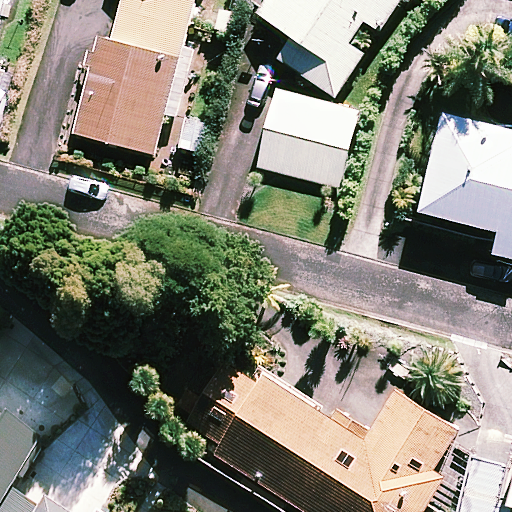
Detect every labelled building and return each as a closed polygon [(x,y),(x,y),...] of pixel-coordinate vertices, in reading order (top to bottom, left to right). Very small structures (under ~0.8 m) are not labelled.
[(0,0),(0,32),(9,0),(0,0)] [(197,0),(124,0),(114,42),(102,38),(76,136),(157,157),(197,0)] [(406,0),(272,0),(261,17),(300,42),(285,64),(338,99),(365,57),(350,47),(366,22),(384,34),(406,0)] [(360,114),(280,94),(261,169),(341,190),(360,114)] [(511,134),(450,118),(424,215),(501,236),(496,256),(511,260),(511,134)] [(185,436),(213,454),(304,511),(427,511),(448,479),(437,473),(463,433),(403,395),(371,446),(233,359),(185,436)] [(0,507),(36,448),(0,425),(0,507)] [(509,511),(511,500),(511,466),(475,458),(463,511),(509,511)]
